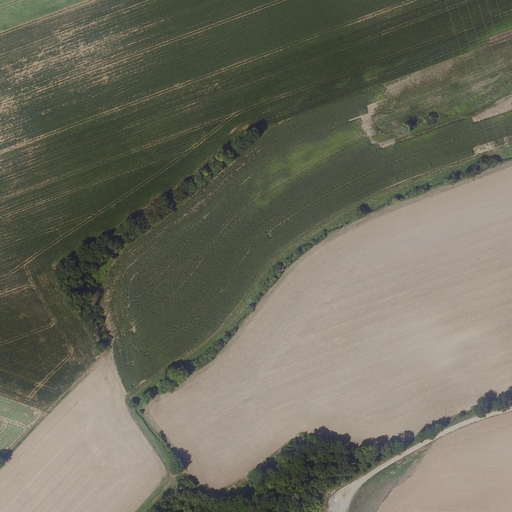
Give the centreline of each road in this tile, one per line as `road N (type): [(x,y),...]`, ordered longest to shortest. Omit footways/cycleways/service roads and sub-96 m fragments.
road 1 (track): [(141,511),(185,469),(153,422),(157,401),(211,365),(303,257),(394,205),(511,162)]
road 2 (track): [(511,408),(426,439),(369,476),(344,511)]
